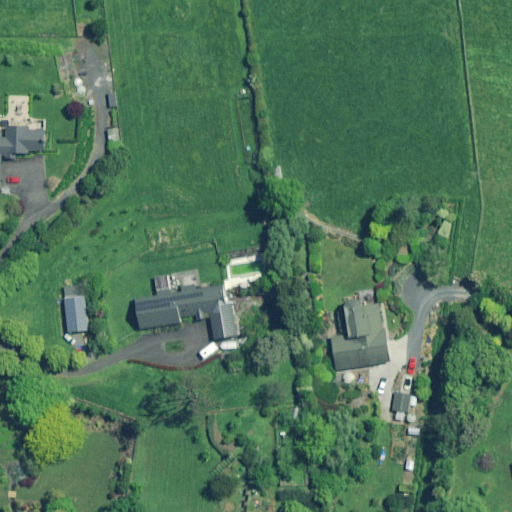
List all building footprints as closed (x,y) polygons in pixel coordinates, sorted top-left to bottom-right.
[(16,158),(16,154),(29,154),(29,150),(44,151),(44,129),(0,126),(0,183),(1,183),(2,158),(16,158)] [(200,283),(197,270),(171,275),(173,288),(200,283)] [(225,303),(222,287),(135,300),(139,330),(209,319),(212,340),(235,336),(230,303),(225,303)] [(89,330),(86,298),(65,300),(66,309),(68,332),(89,330)] [(388,363),(380,304),(345,309),(349,335),(331,338),(336,370),(388,363)] [(409,396),(400,395),(395,395),(394,411),(397,411),(396,419),(404,420),(405,412),(408,412),(409,396)]
